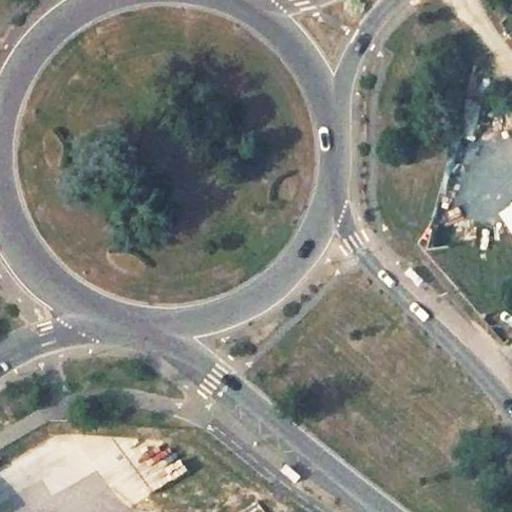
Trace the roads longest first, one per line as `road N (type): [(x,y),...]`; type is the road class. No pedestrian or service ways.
road 1 (primary): [(147,332),(231,378),(382,511)]
road 2 (primary): [(511,415),(458,349),(326,219)]
road 3 (primary): [(147,332),(204,327),(256,305),(298,268),(326,219)]
road 4 (primary): [(0,219),(22,262),(60,300),(108,324)]
road 5 (primary): [(328,106),(305,60),(270,22),(230,0)]
road 6 (primary): [(96,0),(56,21),(17,63),(0,101)]
road 7 (residential): [(328,106),(397,0)]
road 8 (residential): [(0,370),(45,336),(108,324)]
